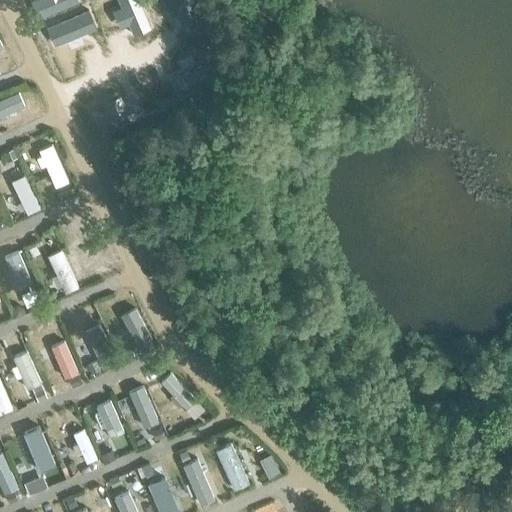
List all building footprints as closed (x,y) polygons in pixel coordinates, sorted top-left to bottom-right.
[(99,51),(79,0),(28,0),(55,68),(99,51)] [(160,13),(164,24),(198,13),(194,1),(160,13)] [(168,32),(172,43),(205,32),(201,20),(168,32)] [(132,36),(146,69),(157,65),(143,32),(132,36)] [(76,83),(82,96),(119,78),(113,64),(89,76),(87,71),(81,74),(83,79),(76,83)] [(219,66),(187,80),(192,90),(224,76),(219,66)] [(152,81),(120,95),(125,106),(157,92),(152,81)] [(39,149),(55,186),(68,180),(52,143),(39,149)] [(11,181),(27,213),(40,207),(24,174),(11,181)] [(82,240),(99,276),(113,270),(95,233),(82,240)] [(48,255),(65,292),(78,285),(61,249),(48,255)] [(5,256),(18,288),(32,282),(18,251),(5,256)] [(125,315),(143,352),(154,347),(135,310),(125,315)] [(43,326),(58,356),(68,351),(54,321),(43,326)] [(88,329),(106,367),(117,362),(99,324),(88,329)] [(11,378),(21,407),(32,403),(30,397),(33,396),(31,390),(28,390),(22,374),(11,378)] [(12,408),(0,380),(0,411),(1,412),(12,408)] [(140,407),(129,381),(118,386),(119,388),(115,390),(117,395),(122,393),(130,411),(140,407)] [(210,413),(184,390),(176,400),(180,404),(178,407),(183,411),(186,408),(202,422),(210,413)] [(37,440),(42,451),(71,438),(67,428),(57,432),(55,427),(48,430),(50,435),(37,440)] [(95,436),(106,464),(117,459),(111,445),(115,444),(112,434),(107,436),(105,432),(95,436)] [(20,470),(31,494),(41,490),(36,478),(41,476),(37,468),(33,470),(31,465),(20,470)]
